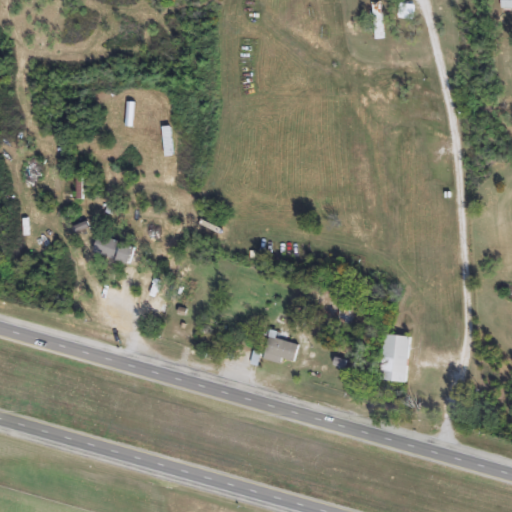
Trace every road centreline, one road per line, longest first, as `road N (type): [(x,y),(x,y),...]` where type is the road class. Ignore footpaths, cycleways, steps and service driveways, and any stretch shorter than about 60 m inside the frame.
road 1 (primary): [(511,474),(0,329)]
road 2 (primary): [(0,423),(302,511)]
